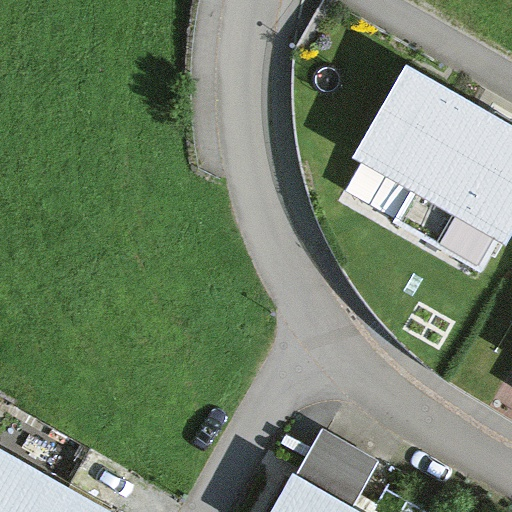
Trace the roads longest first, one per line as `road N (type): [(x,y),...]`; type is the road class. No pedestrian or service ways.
road 1 (residential): [(246,0),(236,135),(284,278),(323,330)]
road 2 (residential): [(323,330),(367,388),(511,473)]
road 3 (residential): [(323,330),(249,424),(201,511)]
